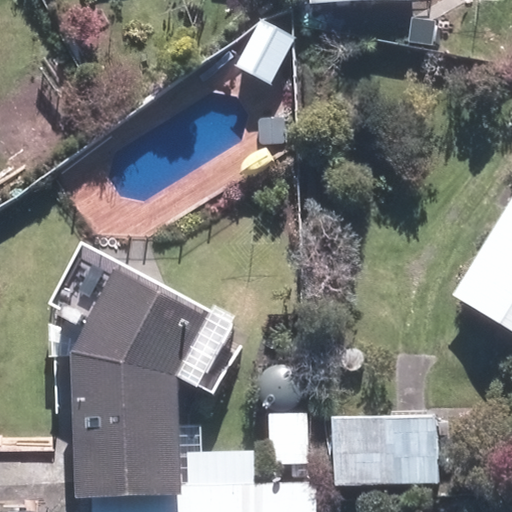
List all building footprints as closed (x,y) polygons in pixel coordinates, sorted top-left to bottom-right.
[(511,188),(447,301),(511,338),(511,188)] [(102,294),(56,373),(60,506),(161,503),(156,370),(183,336),(102,294)] [(301,416),(262,414),(259,470),(298,472),(301,416)] [(451,420),(322,414),(319,490),(448,497),(451,420)] [(41,433),(0,430),(0,468),(39,470),(41,433)]
